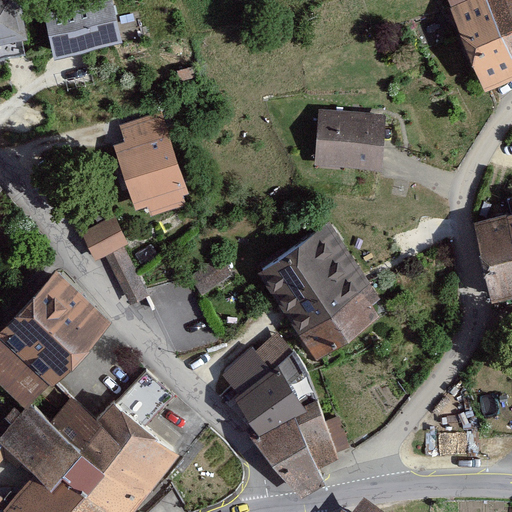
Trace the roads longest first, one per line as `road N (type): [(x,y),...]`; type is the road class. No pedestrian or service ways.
road 1 (residential): [(0,169),(244,446),(264,477),(272,511)]
road 2 (residential): [(511,114),(480,153),(459,224),(472,305),(451,366),(356,494)]
road 3 (tertiary): [(356,494),(442,484),(511,488)]
